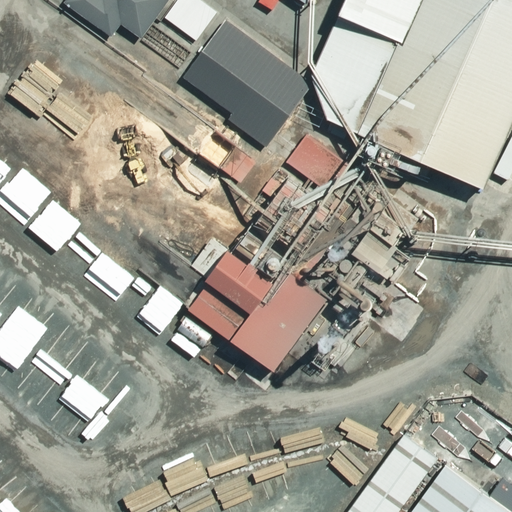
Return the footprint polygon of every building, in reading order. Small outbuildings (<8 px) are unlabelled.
[(177,0),(75,0),(70,8),(114,39),(124,25),(147,42),(177,0)] [(511,0),(339,0),(306,75),(319,120),(474,188),(511,101),(511,0)] [(305,83),(225,23),(182,80),(229,115),(225,120),(259,145),(305,83)] [(311,138),(291,165),(327,192),(347,165),(311,138)] [(22,173),(0,156),(0,199),(2,201),(22,173)] [(13,199),(17,201),(11,210),(41,230),(46,223),(48,224),(59,207),(57,205),(62,199),(32,179),(28,177),(13,199)] [(399,258),(376,240),(361,258),(384,276),(399,258)] [(219,287),(199,313),(282,380),(337,308),(305,283),(290,301),(218,242),(196,269),(219,287)] [(189,314),(156,290),(134,320),(168,344),(189,314)] [(0,296),(0,320),(6,326),(18,311),(0,296)] [(94,376),(80,394),(108,417),(122,400),(94,376)] [(407,511),(431,479),(405,461),(368,511),(407,511)] [(473,511),(442,490),(426,511),(473,511)] [(34,511),(15,492),(0,507),(0,511),(34,511)]
